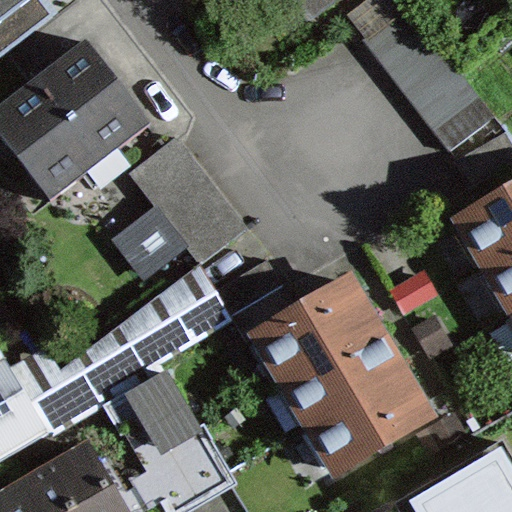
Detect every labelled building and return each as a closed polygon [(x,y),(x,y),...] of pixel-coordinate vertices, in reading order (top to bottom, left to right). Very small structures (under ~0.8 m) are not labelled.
[(0,58),(54,18),(40,0),(31,0),(0,23),(0,58)] [(0,0),(0,23),(31,0),(0,0)] [(311,0),(322,13),(338,0),(311,0)] [(408,3),(361,40),(380,64),(427,27),(408,3)] [(444,49),(427,27),(380,64),(397,85),(444,49)] [(86,42),(0,108),(0,135),(52,202),(88,174),(80,164),(111,141),(118,151),(151,125),(86,42)] [(461,70),(444,49),(397,85),(414,107),(461,70)] [(478,93),(461,70),(414,107),(431,129),(478,93)] [(496,115),(478,93),(431,129),(448,152),(496,115)] [(511,139),(507,131),(456,162),(471,188),(511,163),(511,139)] [(177,137),(130,173),(160,212),(186,246),(201,265),(248,228),(177,137)] [(511,190),(460,221),(488,267),(511,252),(511,190)] [(186,246),(160,212),(125,239),(151,273),(186,246)] [(511,252),(488,267),(511,307),(511,252)] [(259,337),(299,313),(268,260),(216,290),(247,344),(259,337)] [(259,337),(285,382),(377,328),(350,283),(299,313),(259,337)] [(285,382),(311,425),(403,371),(377,328),(285,382)] [(107,363),(40,404),(56,429),(75,417),(72,412),(88,401),(93,408),(124,388),(123,386),(156,365),(144,346),(109,367),(107,363)] [(0,461),(48,434),(0,352),(0,461)] [(311,425),(338,471),(430,418),(403,371),(311,425)] [(167,373),(137,391),(169,445),(143,460),(174,511),(181,511),(232,482),(167,373)] [(511,511),(511,458),(502,441),(394,505),(398,511),(511,511)] [(0,511),(126,511),(88,448),(0,499),(0,511)]
